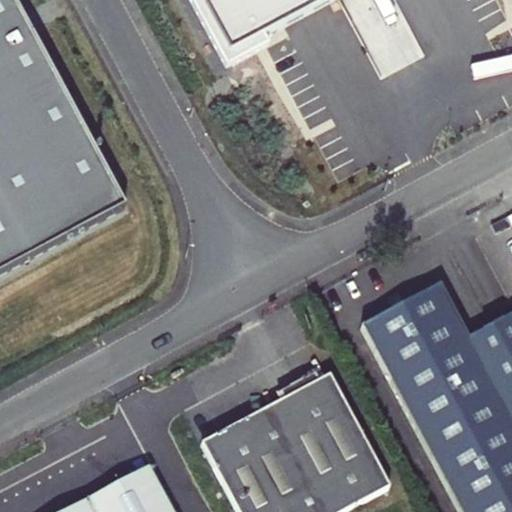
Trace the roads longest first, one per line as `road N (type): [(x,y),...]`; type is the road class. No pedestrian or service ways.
road 1 (residential): [(103,0),(257,288)]
road 2 (residential): [(257,288),(0,426)]
road 3 (residential): [(511,151),(257,288)]
